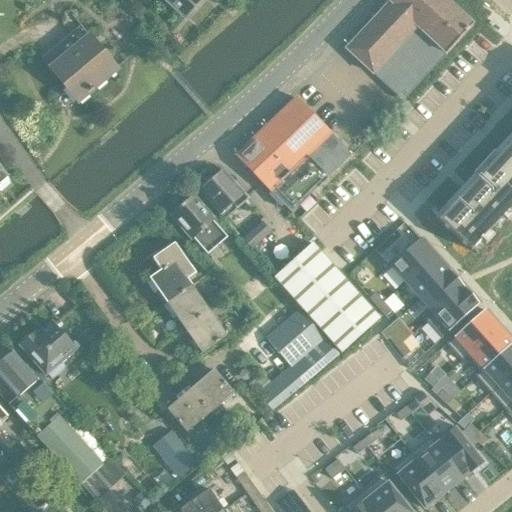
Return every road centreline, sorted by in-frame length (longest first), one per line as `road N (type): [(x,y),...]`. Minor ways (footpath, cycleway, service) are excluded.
road 1 (residential): [(84,241),(352,0)]
road 2 (residential): [(511,46),(324,243)]
road 3 (residential): [(69,255),(146,360),(165,359)]
road 4 (residential): [(84,241),(0,129)]
